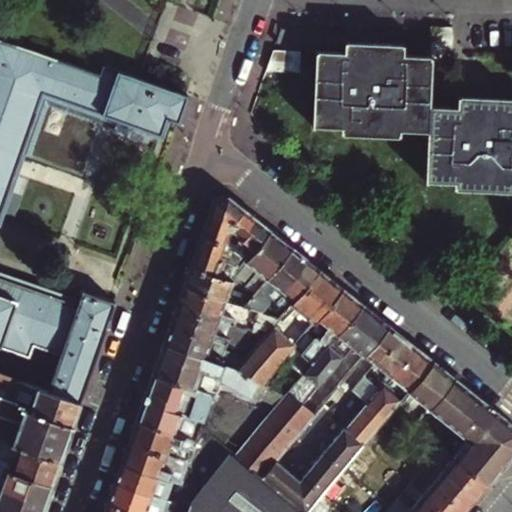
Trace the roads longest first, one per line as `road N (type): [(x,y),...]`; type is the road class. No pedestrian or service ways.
road 1 (residential): [(208,146),(511,389)]
road 2 (residential): [(208,146),(76,511)]
road 3 (residential): [(255,0),(208,146)]
